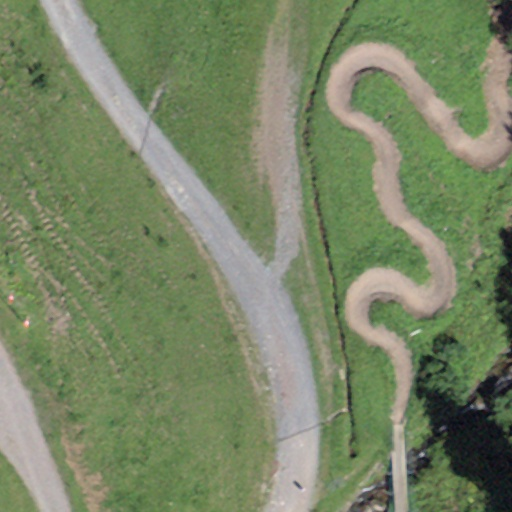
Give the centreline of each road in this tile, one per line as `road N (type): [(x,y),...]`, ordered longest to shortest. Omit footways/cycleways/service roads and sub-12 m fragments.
road 1 (track): [(276,511),(297,392),(283,320),(119,112),(50,0)]
road 2 (track): [(59,511),(1,397),(0,359)]
